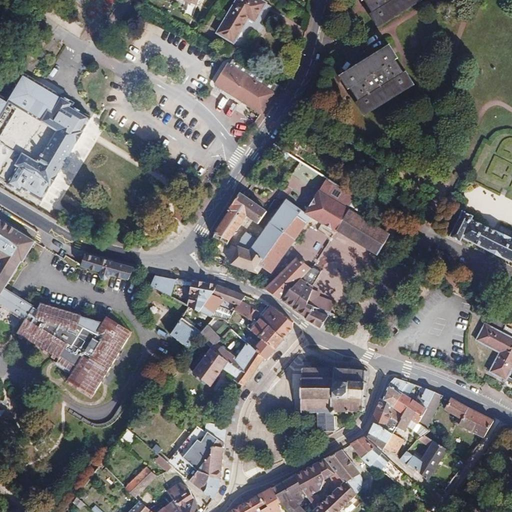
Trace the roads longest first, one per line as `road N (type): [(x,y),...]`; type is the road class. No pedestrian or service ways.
road 1 (residential): [(325,0),(301,80),(204,231),(180,255)]
road 2 (residential): [(386,364),(358,430),(238,496)]
road 3 (residential): [(180,255),(149,262),(79,242),(0,197)]
road 4 (residential): [(238,496),(239,415),(310,331)]
road 5 (residential): [(180,255),(267,296),(310,331)]
road 6 (residential): [(506,416),(386,364)]
road 7 (residential): [(506,416),(433,511)]
